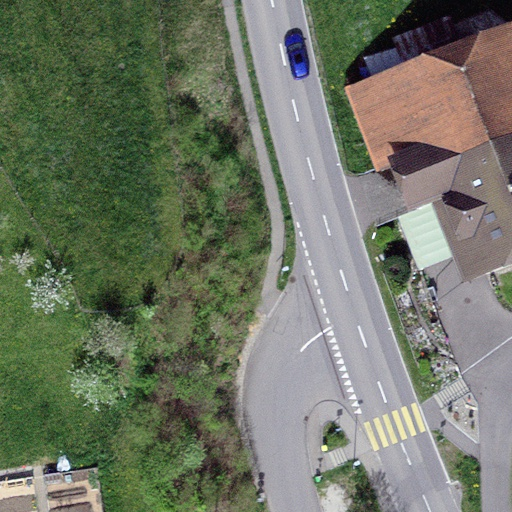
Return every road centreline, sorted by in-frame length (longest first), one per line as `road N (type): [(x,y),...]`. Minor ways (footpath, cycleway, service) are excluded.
road 1 (secondary): [(270,0),(353,316)]
road 2 (unclassified): [(353,316),(295,364),(281,442),(303,511)]
road 3 (secondary): [(353,316),(431,511)]
